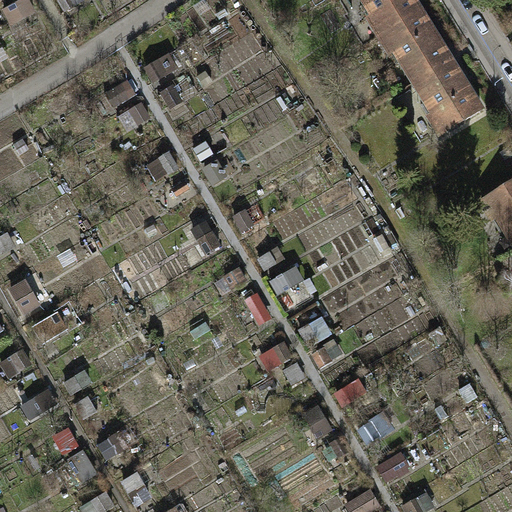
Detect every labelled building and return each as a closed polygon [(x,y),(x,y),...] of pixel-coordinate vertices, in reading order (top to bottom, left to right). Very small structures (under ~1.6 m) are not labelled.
[(28,0),(25,0),(3,14),(13,29),(38,14),(28,0)] [(56,0),(65,14),(88,0),(56,0)] [(408,0),(354,0),(376,35),(416,12),(408,0)] [(416,12),(376,35),(406,85),(446,61),(416,12)] [(169,55),(145,69),(154,84),(178,70),(169,55)] [(446,61),(406,85),(437,135),(476,111),(446,61)] [(129,80),(104,94),(113,109),(138,95),(129,80)] [(171,152),(146,167),(155,182),(180,167),(171,152)] [(511,181),(478,202),(509,251),(511,249),(511,181)] [(7,234),(0,237),(0,257),(16,249),(7,234)] [(281,242),(257,257),(266,272),(290,257),(281,242)] [(295,267),(270,282),(279,297),(304,282),(295,267)] [(27,318),(44,309),(29,282),(12,291),(27,318)] [(58,316),(34,331),(43,346),(67,331),(58,316)] [(323,319),(298,334),(307,349),(331,334),(323,319)] [(336,340),(311,355),(320,370),(345,355),(336,340)] [(284,343),(260,358),(269,372),(293,358),(284,343)] [(23,349),(0,362),(0,365),(7,378),(32,364),(23,349)] [(358,380),(334,395),(343,410),(367,395),(358,380)] [(46,392),(22,406),(30,421),(55,407),(46,392)] [(384,415),(359,429),(368,444),(393,430),(384,415)] [(120,433),(95,447),(104,462),(129,448),(120,433)] [(401,455),(376,469),(385,484),(410,470),(401,455)] [(106,492),(82,507),(84,511),(107,511),(115,507),(106,492)] [(371,492),(347,506),(350,511),(370,511),(380,506),(371,492)] [(426,492),(402,507),(404,511),(426,511),(435,507),(426,492)]
